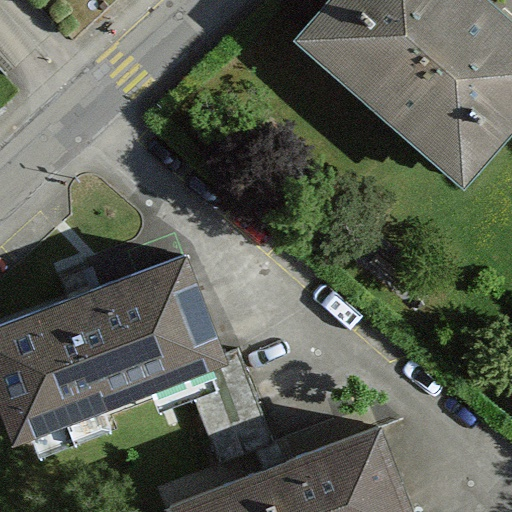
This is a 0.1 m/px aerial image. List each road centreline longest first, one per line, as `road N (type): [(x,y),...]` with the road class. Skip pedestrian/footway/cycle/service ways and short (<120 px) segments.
road 1 (unknown): [(86,102),(311,293),(511,481)]
road 2 (residential): [(201,0),(0,179)]
